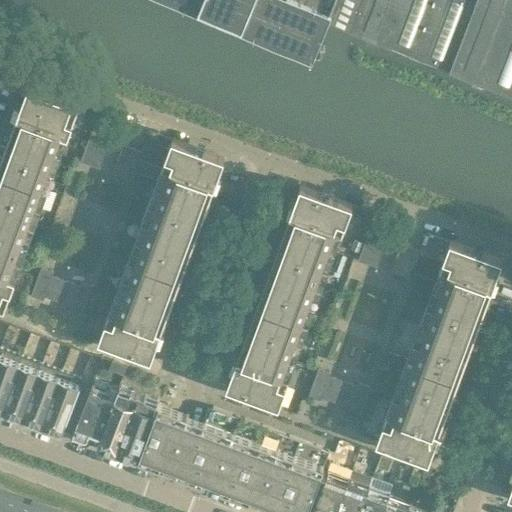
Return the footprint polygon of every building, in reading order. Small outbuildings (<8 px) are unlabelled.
[(166,0),(309,62),(313,53),(325,25),(327,21),(328,19),(286,0),(285,0),(283,6),(269,0),(166,0)] [(511,0),(335,0),(328,18),(325,25),(350,35),(511,94),(511,0)] [(79,104),(27,85),(20,103),(15,102),(11,112),(11,114),(16,116),(9,134),(54,151),(61,153),(79,104)] [(110,139),(90,132),(80,161),(99,168),(110,139)] [(54,151),(9,134),(0,159),(0,172),(41,187),(54,151)] [(217,176),(224,157),(172,138),(161,166),(157,179),(154,185),(161,188),(201,202),(208,184),(216,187),(220,177),(217,176)] [(135,171),(139,158),(142,151),(123,144),(113,172),(132,179),(135,171)] [(139,158),(135,171),(157,179),(161,166),(139,158)] [(41,187),(0,172),(0,213),(27,223),(41,187)] [(300,185),(293,202),(290,201),(290,203),(286,213),(294,216),(288,234),(328,249),(335,251),(352,204),(300,185)] [(201,202),(161,188),(148,223),(188,238),(201,202)] [(27,223),(0,213),(0,251),(15,257),(27,223)] [(188,238),(148,223),(135,259),(175,274),(188,238)] [(387,238),(368,231),(358,259),(377,266),(387,238)] [(328,249),(288,234),(275,269),(315,284),(328,249)] [(432,287),(439,289),(479,304),(486,286),(491,288),(494,289),(498,278),(495,277),(502,259),(449,240),(432,287)] [(401,243),(390,271),(409,278),(420,250),(401,243)] [(22,260),(15,257),(0,251),(0,307),(4,309),(22,260)] [(175,274),(135,259),(122,294),(162,309),(175,274)] [(44,296),(63,302),(70,281),(52,275),(53,271),(41,266),(31,295),(43,299),(44,296)] [(315,284),(275,269),(262,305),(302,320),(315,284)] [(415,279),(409,294),(426,301),(432,286),(415,279)] [(79,285),(70,281),(63,302),(72,306),(70,309),(82,314),(93,285),(81,281),(79,285)] [(479,304),(439,289),(426,324),(466,339),(479,304)] [(162,309),(122,294),(115,292),(98,339),(150,358),(157,339),(160,340),(164,331),(161,329),(155,327),(162,309)] [(302,320),(262,305),(249,342),(289,356),(302,320)] [(466,339),(426,324),(413,360),(453,375),(466,339)] [(295,358),(289,356),(249,342),(242,359),(233,356),(229,368),(232,369),(226,386),(278,405),(295,358)] [(0,352),(0,406),(2,407),(20,360),(0,352)] [(20,360),(2,407),(22,415),(40,367),(20,360)] [(123,374),(126,366),(112,360),(109,369),(123,374)] [(453,375),(413,360),(399,396),(440,411),(453,375)] [(40,367),(22,415),(41,422),(60,374),(40,367)] [(329,375),(330,371),(318,367),(308,395),(320,400),(321,396),(349,406),(348,410),(360,414),(370,386),(358,382),(357,385),(329,375)] [(60,374),(41,422),(61,429),(80,382),(60,374)] [(98,443),(99,442),(118,386),(93,377),(71,433),(98,443)] [(119,384),(118,386),(99,442),(136,455),(158,398),(119,384)] [(440,411),(399,396),(393,394),(376,441),(428,460),(435,443),(438,444),(442,433),(439,432),(439,431),(433,429),(440,411)] [(189,413),(158,402),(138,456),(168,468),(189,413)] [(203,419),(189,413),(168,468),(212,484),(238,415),(213,405),(207,408),(203,419)] [(283,432),(238,415),(212,484),(257,501),(283,432)] [(305,511),(329,449),(283,432),(257,501),(286,511),(305,511)] [(326,471),(310,511),(333,511),(346,479),(326,471)] [(447,488),(450,480),(451,479),(442,475),(439,485),(447,488)] [(346,479),(333,511),(356,511),(366,486),(346,479)] [(366,486),(356,511),(380,511),(387,494),(366,486)] [(387,494),(380,511),(402,511),(407,502),(387,494)] [(425,511),(427,509),(407,502),(402,511),(425,511)]
